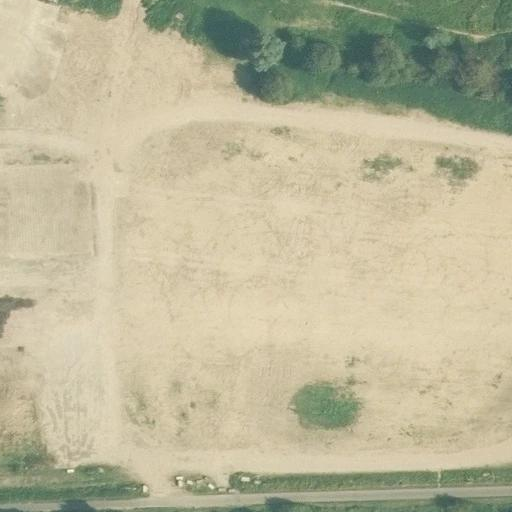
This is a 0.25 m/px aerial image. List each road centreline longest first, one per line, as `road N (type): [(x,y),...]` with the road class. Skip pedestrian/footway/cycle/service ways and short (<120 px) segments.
road 1 (track): [(511,450),(502,457),(123,460),(96,422),(99,328)]
road 2 (track): [(0,138),(105,145),(185,111),(427,133),(511,153)]
road 3 (track): [(99,328),(105,145)]
